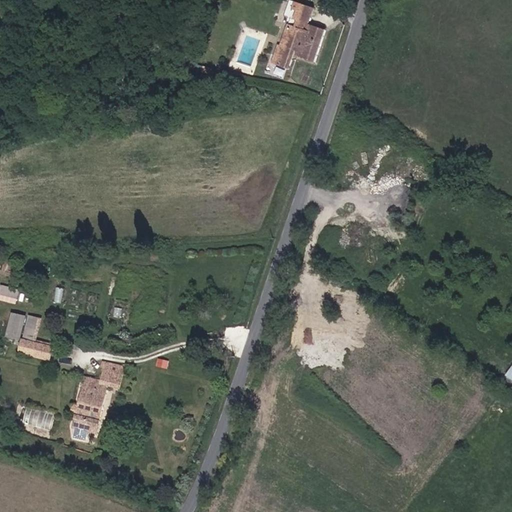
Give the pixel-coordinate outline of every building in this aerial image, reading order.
[(301,0),(300,0),(295,17),(309,21),(314,4),(301,0)] [(289,56),(294,58),(291,65),(317,73),(333,29),(309,21),(295,17),(283,55),(274,52),(270,66),(285,70),(289,56)] [(268,72),(287,79),(291,65),(294,58),(289,56),(285,70),(270,66),(268,72)] [(3,284),(0,293),(19,298),(22,289),(3,284)] [(55,347),(35,341),(36,336),(42,318),(31,315),(24,335),(24,337),(27,338),(23,351),(51,360),(55,347)] [(79,405),(78,413),(77,428),(103,432),(113,383),(114,377),(126,379),(128,365),(104,360),(102,367),(107,368),(105,382),(83,378),(79,405)] [(126,379),(114,377),(113,383),(125,385),(126,379)] [(28,407),(24,420),(31,422),(34,409),(28,407)] [(21,418),(14,417),(12,425),(20,426),(21,418)]
